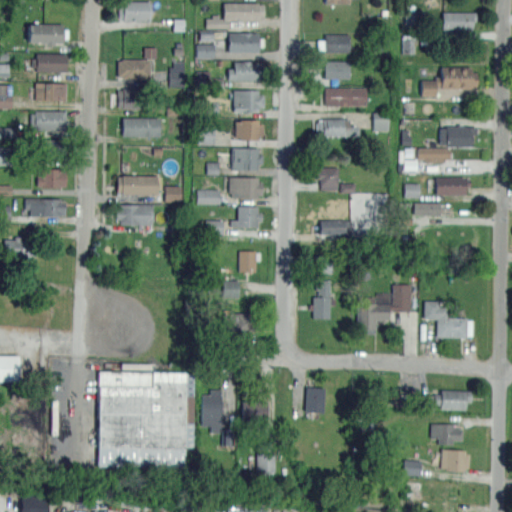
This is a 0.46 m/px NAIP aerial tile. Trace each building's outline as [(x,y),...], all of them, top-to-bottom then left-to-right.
[(149,21),(150,0),(117,0),(117,20),(149,21)] [(227,19),(262,19),(262,2),(222,2),(222,16),(205,16),(205,27),(227,27),(227,19)] [(404,10),(403,25),(422,26),(423,11),(404,10)] [(473,12),(441,12),(441,30),(474,30),(473,12)] [(172,18),(172,30),(183,31),(183,19),(172,18)] [(27,23),(26,42),(61,43),(62,23),(27,23)] [(260,32),(227,32),(227,51),(259,52),(260,32)] [(349,51),(349,35),(317,35),(317,51),(349,51)] [(401,38),(401,52),(412,53),(413,39),(401,38)] [(213,57),(213,43),(195,43),(195,57),(213,57)] [(115,59),(116,79),(149,78),(149,57),(155,57),(155,46),(143,46),(143,58),(115,59)] [(34,71),(64,71),(65,53),(35,53),(34,71)] [(183,60),(168,61),(169,86),(183,85),(183,60)] [(348,78),(348,60),(323,60),(323,78),(348,78)] [(0,76),(8,77),(8,63),(0,63),(0,76)] [(227,68),(226,79),(262,80),(262,63),(233,63),(233,68),(227,68)] [(420,95),(435,95),(435,88),(474,87),(473,66),(439,66),(439,78),(419,79),(420,95)] [(33,99),(65,100),(65,83),(34,82),(33,99)] [(8,83),(0,83),(0,107),(9,107),(8,83)] [(365,87),(323,87),(323,105),(365,105),(365,87)] [(141,108),(142,88),(117,88),(116,107),(141,108)] [(232,90),(232,110),(263,110),(262,89),(232,90)] [(165,102),(165,116),(178,116),(178,102),(165,102)] [(65,110),(29,111),(29,130),(65,129),(65,110)] [(372,129),(387,129),(387,112),(372,112),(372,129)] [(120,135),(159,136),(159,117),(120,117),(120,135)] [(358,135),(358,126),(348,126),(348,119),(316,118),(315,135),(358,135)] [(234,120),(233,137),(262,137),(262,120),(234,120)] [(470,146),(470,133),(475,133),(475,126),(444,125),(444,145),(470,146)] [(0,136),(15,137),(15,127),(0,126),(0,136)] [(213,143),(213,128),(198,128),(197,143),(213,143)] [(60,153),(60,139),(37,138),(37,152),(60,153)] [(260,147),(230,146),(230,168),(259,169),(260,147)] [(449,147),(416,147),(416,160),(449,160),(449,147)] [(402,169),(415,170),(415,159),(402,158),(402,169)] [(206,161),(205,174),(218,175),(219,161),(206,161)] [(337,167),(314,167),(314,178),(319,178),(319,188),(336,189),(337,167)] [(36,187),(64,187),(64,168),(36,168),(36,187)] [(115,175),(115,194),(156,193),(155,174),(115,175)] [(228,197),(260,196),(260,176),(227,176),(228,197)] [(434,194),(467,194),(467,176),(434,177),(434,194)] [(340,182),(339,192),(354,192),(355,182),(340,182)] [(418,196),(418,182),(403,182),(403,196),(418,196)] [(0,184),(10,184),(10,195),(0,194),(0,184)] [(162,185),(163,201),(179,201),(179,185),(162,185)] [(218,189),(195,188),(195,202),(218,203),(218,189)] [(25,215),(64,215),(64,198),(25,197),(25,215)] [(439,202),(413,201),(412,213),(438,214),(439,202)] [(151,224),(151,203),(116,204),(116,224),(151,224)] [(0,204),(9,204),(9,218),(0,218),(0,204)] [(258,205),(236,205),(236,218),(229,218),(229,227),(259,226),(258,205)] [(318,219),(318,234),(350,233),(350,218),(318,219)] [(221,233),(221,220),(205,219),(204,232),(221,233)] [(11,255),(24,255),(24,237),(11,237),(11,255)] [(254,271),(254,250),(238,249),(237,271),(254,271)] [(318,272),(330,273),(331,261),(319,260),(318,272)] [(238,280),(222,279),(221,296),(238,297),(238,280)] [(329,317),(329,280),(315,279),(315,296),(312,296),(312,317),(329,317)] [(409,283),(390,283),(390,292),(374,292),(374,300),(356,300),(356,333),(374,333),(374,319),(388,319),(388,310),(409,310),(409,283)] [(435,336),(471,337),(471,318),(444,317),(444,300),(422,300),(422,318),(435,318),(435,336)] [(247,332),(247,312),(224,312),(224,333),(247,332)] [(17,354),(0,354),(0,380),(18,380),(17,354)] [(97,465),(183,466),(183,447),(192,447),(192,371),(99,370),(97,465)] [(324,386),(305,386),(304,411),(323,412),(324,386)] [(220,388),(208,388),(208,394),(200,394),(200,425),(208,425),(208,432),(220,432),(220,388)] [(469,390),(439,390),(439,409),(464,409),(464,401),(469,401),(469,390)] [(241,419),(265,420),(266,402),(241,401),(241,419)] [(372,418),(356,419),(357,431),(372,430),(372,418)] [(429,437),(437,437),(436,443),(452,443),(452,440),(461,440),(461,428),(452,428),(452,423),(429,422),(429,437)] [(468,450),(439,449),(439,468),(467,469),(468,450)] [(256,451),(256,473),(273,474),(273,452),(256,451)] [(420,460),(403,458),(401,473),(419,474),(420,460)] [(43,511),(44,495),(20,495),(20,511),(43,511)]
